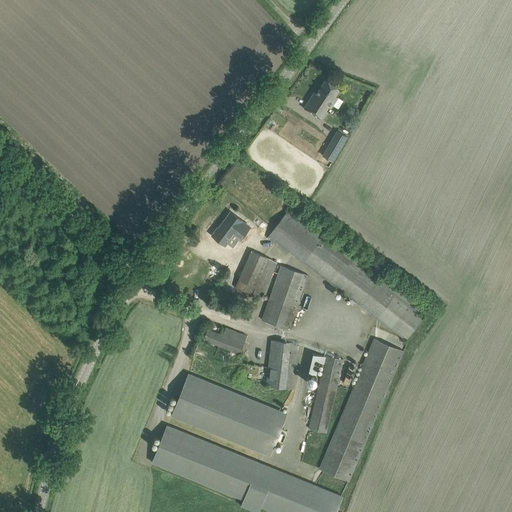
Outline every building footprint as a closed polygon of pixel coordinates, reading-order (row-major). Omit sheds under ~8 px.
[(317,93),(315,92),(304,108),(321,118),(331,103),(333,105),(338,97),(336,95),(340,89),(326,79),(317,93)] [(322,155),(334,162),(348,137),(336,130),(322,155)] [(287,211),(268,236),(275,242),(277,240),(352,297),(349,302),(353,304),(356,300),(407,339),(424,316),(376,279),(385,266),(379,262),(373,270),(371,269),(368,273),(287,211)] [(241,237),(249,226),(231,212),(218,229),(230,237),(234,232),(241,237)] [(234,285),(262,297),(277,263),(268,257),(268,256),(250,249),(234,285)] [(263,320),(289,329),(308,273),(281,265),(263,320)] [(213,299),(231,309),(237,299),(219,289),(213,299)] [(236,315),(246,318),(248,310),(238,307),(236,315)] [(204,339),(240,353),(247,336),(226,327),(223,335),(208,329),(204,339)] [(320,468),(349,480),(404,351),(374,338),(320,468)] [(295,388),(300,343),(272,340),(267,385),(295,388)] [(309,428),(327,432),(344,359),(313,351),(308,370),(322,373),(309,428)] [(172,416),(271,455),(288,413),(189,373),(172,416)] [(309,375),(308,377),(307,380),(308,382),(310,384),(313,385),(315,384),(317,382),(317,379),(316,377),(314,375),(312,374),(309,375)] [(244,499),(241,505),(258,511),(259,511),(262,506),(276,511),(336,511),(343,496),(167,425),(152,462),(244,499)]
